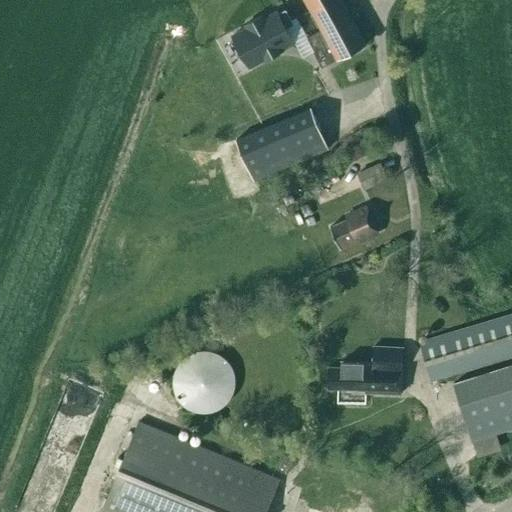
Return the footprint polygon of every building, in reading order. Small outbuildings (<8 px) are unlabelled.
[(343,0),(305,0),(321,30),(307,39),(322,68),(338,59),(338,61),(368,44),(343,0)] [(282,51),(278,45),(291,37),(276,12),(263,19),(261,16),(244,26),(246,30),(232,38),(249,67),(263,59),(265,61),(282,51)] [(237,139),(255,180),(329,148),(311,106),(237,139)] [(358,174),(366,189),(388,178),(380,163),(358,174)] [(346,219),(331,226),(341,250),(357,243),(357,244),(380,234),(367,206),(345,216),(346,219)] [(511,313),(419,342),(431,380),(511,355),(511,313)] [(365,392),(402,393),(403,347),(374,346),(373,362),(341,361),(341,367),(328,366),(328,388),(365,389),(365,392)] [(176,371),(174,381),(176,391),(180,399),(187,406),(196,411),(205,412),(215,411),(224,406),(231,399),(235,391),(237,381),(235,371),(231,363),(224,356),(215,351),(205,350),(196,351),(187,356),(180,363),(176,371)] [(511,430),(511,364),(454,382),(473,443),(511,430)] [(101,511),(266,511),(279,480),(139,422),(101,511)] [(287,473),(294,458),(282,453),(275,468),(287,473)]
